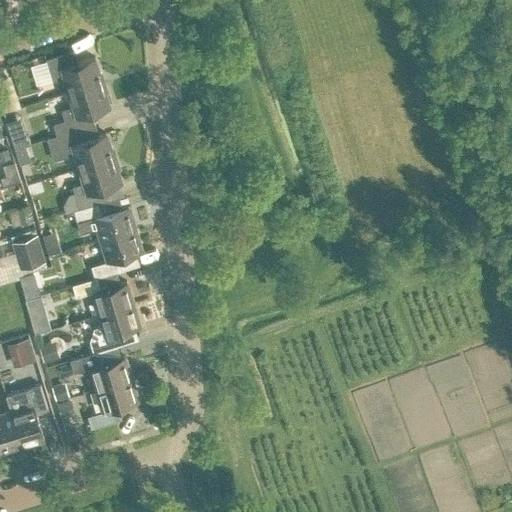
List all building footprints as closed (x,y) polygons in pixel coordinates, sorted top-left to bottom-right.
[(68,90),(102,79),(95,55),(77,60),(73,48),(45,57),(52,79),(64,76),(68,90)] [(95,121),(91,110),(110,104),(102,79),(68,90),(72,104),(61,108),(64,118),(53,121),(56,133),(95,121)] [(95,121),(56,133),(63,156),(75,152),(79,166),(113,156),(106,131),(98,133),(95,121)] [(28,135),(12,140),(14,147),(25,143),(30,142),(28,135)] [(6,147),(0,149),(0,159),(10,156),(6,147)] [(121,180),(113,156),(79,166),(83,180),(72,184),(74,190),(68,192),(63,203),(65,211),(74,208),(98,200),(107,198),(103,186),(121,180)] [(1,175),(0,175),(3,183),(4,183),(19,178),(20,178),(17,170),(1,175)] [(98,200),(74,208),(80,230),(97,225),(100,237),(135,226),(128,204),(102,212),(98,200)] [(29,202),(16,206),(21,221),(33,218),(29,202)] [(63,226),(51,228),(54,247),(66,245),(63,226)] [(91,264),(94,276),(97,275),(119,269),(116,257),(142,249),(135,226),(100,237),(107,259),(91,264)] [(11,240),(20,267),(45,259),(37,232),(11,240)] [(99,312),(133,301),(127,279),(100,287),(97,275),(94,276),(72,283),(76,295),(92,290),(99,312)] [(97,336),(89,339),(93,351),(94,350),(118,343),(114,332),(140,324),(133,301),(99,312),(102,323),(94,325),(97,336)] [(35,331),(50,326),(47,316),(32,320),(32,322),(35,331)] [(12,361),(33,355),(27,336),(7,342),(12,361)] [(53,338),(37,343),(42,358),(58,353),(53,338)] [(90,365),(97,387),(131,376),(124,354),(98,362),(94,350),(93,351),(70,358),(74,370),(90,365)] [(138,399),(131,376),(97,387),(103,409),(87,414),(91,426),(115,419),(112,407),(138,399)] [(65,394),(61,381),(51,384),(55,397),(65,394)] [(28,386),(6,392),(11,409),(22,443),(44,436),(36,410),(47,406),(40,382),(28,386)] [(69,397),(55,401),(59,415),(73,410),(69,397)] [(11,409),(0,412),(0,449),(22,443),(11,409)]
